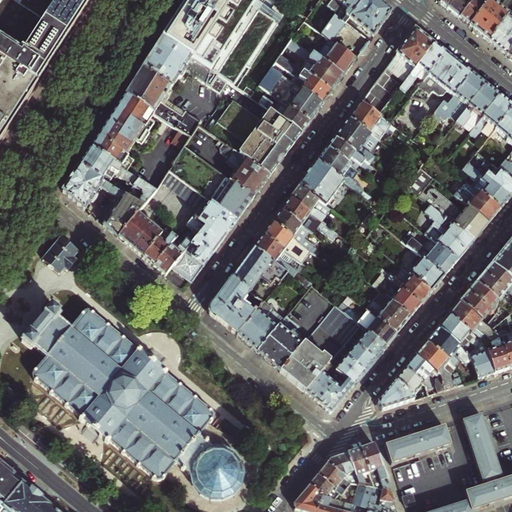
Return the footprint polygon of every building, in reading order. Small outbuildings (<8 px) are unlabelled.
[(11,0),(45,22),(69,38),(79,23),(89,7),(78,0),(11,0)] [(187,0),(180,12),(170,27),(161,41),(217,78),(233,89),(246,69),(250,71),(277,29),(255,14),(263,0),(276,0),(286,6),(289,0),(187,0)] [(333,0),(328,8),(337,14),(340,11),(347,0),(333,0)] [(347,0),(340,11),(346,15),(344,18),(345,20),(342,24),(345,26),(346,24),(365,0),(347,0)] [(375,0),(365,0),(346,24),(370,43),(376,34),(392,13),(375,0)] [(455,0),(439,0),(440,4),(447,11),(455,0)] [(455,0),(447,11),(452,14),(459,20),(474,0),(455,0)] [(474,0),(459,20),(465,24),(469,27),(490,0),(474,0)] [(511,2),(508,0),(490,0),(469,27),(479,36),(488,43),(511,11),(511,2)] [(511,48),(511,11),(488,43),(496,49),(506,57),(511,48)] [(331,43),(345,26),(342,24),(334,18),(321,36),(329,42),(331,43)] [(0,61),(38,86),(54,61),(69,38),(45,22),(25,53),(22,51),(21,54),(0,39),(0,61)] [(434,47),(415,32),(386,71),(404,84),(434,47)] [(124,98),(152,116),(190,140),(198,128),(219,143),(225,147),(231,139),(224,131),(205,118),(207,114),(193,105),(188,113),(184,111),(180,117),(167,108),(171,101),(169,99),(169,98),(165,96),(169,89),(171,91),(178,80),(184,84),(190,76),(210,89),(214,84),(217,78),(161,41),(151,56),(124,98)] [(343,79),(316,60),(291,42),(286,49),(306,63),(300,73),(331,95),(337,86),(343,79)] [(350,69),(356,61),(331,43),(329,42),(316,60),(343,79),(350,69)] [(434,47),(404,84),(399,91),(405,95),(417,79),(423,84),(446,56),(440,51),(434,47)] [(446,56),(423,84),(418,91),(428,99),(432,94),(443,103),(444,102),(449,96),(453,100),(471,77),(460,68),(446,56)] [(331,95),(300,73),(280,58),(275,65),(292,77),(288,83),(292,86),(322,107),(327,100),(331,95)] [(0,144),(38,86),(0,61),(0,144)] [(322,107),(292,86),(288,92),(287,95),(284,95),(283,97),(278,94),(276,94),(275,95),(272,93),(278,85),(282,79),(271,71),(271,72),(259,88),(282,105),(309,124),(316,115),(322,107)] [(471,77),(453,100),(447,108),(443,104),(431,119),(437,124),(439,123),(441,121),(443,123),(445,122),(450,116),(458,122),(485,88),(478,82),(471,77)] [(288,92),(292,86),(288,83),(282,79),(278,85),(288,92)] [(485,88),(458,122),(456,125),(460,128),(463,127),(471,134),(499,99),(492,94),(485,88)] [(107,124),(135,142),(152,116),(124,98),(115,112),(107,124)] [(309,124),(282,105),(277,111),(271,107),(272,106),(263,99),(258,105),(270,114),(301,136),(305,129),(309,124)] [(499,99),(471,134),(470,135),(474,139),(477,138),(481,133),(489,139),(495,132),(511,110),(511,109),(506,105),(499,99)] [(349,121),(379,143),(392,127),(361,104),(356,111),(349,121)] [(511,110),(495,132),(506,142),(506,143),(511,147),(511,110)] [(301,136),(270,114),(261,126),(292,147),(297,141),(301,136)] [(334,141),(370,167),(375,161),(369,157),(379,143),(349,121),(342,130),(334,141)] [(99,136),(90,150),(124,172),(128,166),(122,162),(129,151),(135,155),(139,149),(133,145),(135,142),(107,124),(99,136)] [(292,147),(261,126),(239,158),(269,179),(285,157),(292,147)] [(327,151),(356,172),(358,169),(360,170),(361,169),(368,174),(370,172),(373,169),(370,167),(334,141),(331,145),(327,151)] [(262,188),(269,179),(239,158),(225,147),(219,143),(216,147),(220,150),(219,151),(220,155),(228,161),(226,164),(235,170),(232,174),(235,176),(229,183),(253,201),(262,188)] [(129,185),(133,179),(124,172),(90,150),(84,160),(79,168),(107,186),(109,184),(111,184),(114,180),(113,177),(114,175),(129,185)] [(253,201),(229,183),(184,150),(168,173),(201,197),(210,204),(237,223),(253,201)] [(317,165),(343,184),(374,207),(377,202),(357,188),(357,186),(354,184),(360,175),(356,172),(327,151),(323,157),(317,165)] [(511,182),(498,171),(493,167),(487,174),(471,161),(467,166),(509,200),(511,196),(511,182)] [(511,166),(506,162),(498,171),(511,182),(511,166)] [(299,189),(330,212),(345,223),(349,217),(337,208),(340,204),(342,203),(343,203),(344,202),(344,201),(344,200),(344,198),(343,197),(337,192),(343,184),(317,165),(309,175),(299,189)] [(505,205),(509,200),(467,166),(462,173),(472,181),(474,181),(475,180),(479,183),(475,188),(474,187),(472,187),(471,189),(500,212),(505,205)] [(107,186),(79,168),(62,193),(77,205),(84,211),(99,188),(119,201),(102,226),(105,229),(118,240),(137,216),(155,193),(133,179),(129,185),(128,186),(132,189),(129,193),(127,194),(125,193),(124,194),(121,195),(107,186)] [(482,233),(488,225),(467,208),(461,216),(457,212),(458,211),(434,192),(430,192),(426,196),(424,194),(434,181),(420,170),(405,188),(430,209),(473,243),(482,233)] [(175,201),(184,207),(189,202),(194,206),(201,197),(168,173),(158,188),(175,201)] [(500,212),(471,189),(469,187),(463,186),(460,190),(462,195),(456,190),(453,194),(455,196),(454,197),(467,208),(488,225),(495,218),(500,212)] [(290,200),(322,224),(330,212),(299,189),(295,194),(290,200)] [(282,212),(306,231),(309,232),(315,224),(316,225),(317,229),(333,241),(338,235),(322,224),(290,200),(286,206),(282,212)] [(141,259),(164,232),(184,207),(175,201),(161,219),(163,221),(155,230),(137,216),(118,240),(128,248),(141,259)] [(237,223),(210,204),(203,215),(199,212),(192,220),(205,229),(171,271),(190,285),(215,252),(237,223)] [(467,252),(473,243),(430,209),(426,214),(431,218),(430,219),(435,224),(425,236),(432,242),(457,263),(467,252)] [(272,225),(310,252),(313,248),(309,246),(308,242),(302,237),(306,231),(282,212),(277,218),(272,225)] [(205,229),(192,220),(185,228),(180,235),(182,236),(188,229),(193,233),(186,241),(184,238),(180,243),(181,244),(175,250),(173,248),(171,250),(169,248),(152,268),(161,275),(165,278),(171,271),(205,229)] [(148,265),(152,268),(169,248),(180,235),(185,228),(181,225),(175,232),(173,232),(170,236),(164,232),(141,259),(148,265)] [(263,237),(288,255),(291,255),(293,251),(293,249),(311,262),(315,257),(310,252),(272,225),(268,231),(263,237)] [(254,250),(287,275),(303,287),(307,281),(297,274),(297,273),(287,266),(293,258),(288,255),(263,237),(259,243),(254,250)] [(452,270),(457,263),(432,242),(431,244),(429,244),(426,248),(426,250),(425,251),(414,242),(412,242),(410,244),(405,239),(402,243),(419,257),(445,278),(452,270)] [(60,240),(42,261),(49,267),(59,275),(64,269),(67,271),(75,262),(72,259),(77,253),(60,240)] [(492,266),(511,282),(511,242),(502,254),(492,266)] [(231,280),(249,294),(264,273),(275,280),(270,288),(274,291),(287,275),(254,250),(243,265),(231,280)] [(439,285),(445,278),(419,257),(412,265),(415,268),(409,276),(431,294),(439,285)] [(476,285),(501,306),(507,299),(508,300),(510,299),(511,298),(511,296),(511,282),(492,266),(483,277),(476,285)] [(431,294),(409,276),(402,270),(395,278),(391,275),(388,275),(386,278),(421,307),(427,299),(431,294)] [(421,307),(386,278),(382,275),(372,287),(380,294),(410,319),(416,313),(421,307)] [(249,294),(231,280),(220,296),(210,310),(211,316),(236,337),(256,313),(254,312),(252,314),(240,306),(243,302),(246,304),(252,296),(249,294)] [(460,305),(485,326),(490,319),(491,320),(494,318),(496,315),(497,313),(496,312),(501,306),(476,285),(468,296),(460,305)] [(410,319),(380,294),(366,311),(396,336),(405,326),(410,319)] [(256,354),(283,321),(274,314),(271,318),(269,316),(272,312),(263,305),(256,313),(236,337),(247,347),(256,354)] [(449,318),(481,343),(486,336),(493,342),(500,338),(491,331),(486,327),(485,326),(460,305),(455,311),(449,318)] [(511,315),(501,306),(496,312),(497,313),(496,315),(494,318),(486,327),(491,331),(507,318),(509,316),(511,315)] [(56,312),(50,307),(42,315),(43,316),(36,325),(28,334),(27,333),(21,341),(26,346),(30,350),(33,347),(46,358),(36,370),(35,369),(33,372),(34,372),(33,374),(32,376),(32,378),(33,379),(34,380),(33,381),(36,384),(37,383),(50,393),(49,394),(52,397),(52,396),(64,406),(63,407),(66,409),(67,408),(79,418),(78,420),(80,422),(81,421),(85,425),(84,426),(87,428),(88,427),(98,435),(97,437),(98,437),(99,439),(100,437),(104,441),(103,442),(106,445),(108,443),(120,453),(120,454),(123,456),(124,456),(136,466),(135,466),(138,469),(138,468),(150,478),(149,479),(153,482),(153,481),(155,482),(156,483),(158,482),(160,481),(161,480),(162,481),(164,478),(163,478),(175,464),(180,469),(179,471),(182,473),(183,471),(187,475),(186,475),(188,477),(190,475),(190,478),(190,480),(191,483),(192,487),(195,491),(199,495),(202,497),(206,500),(211,501),(216,501),(220,501),(226,499),(229,498),(233,495),(236,492),(239,488),(241,484),(242,478),(242,473),(241,466),(239,463),(237,459),(234,455),(230,453),(226,450),(222,449),(218,449),(216,449),(211,449),(212,448),(211,446),(210,447),(206,444),(207,442),(205,440),(204,441),(198,437),(209,424),(210,425),(212,422),(211,421),(212,420),(213,417),(212,415),(210,413),(211,412),(208,410),(207,411),(195,401),(196,400),(193,397),(192,399),(180,388),(181,387),(178,385),(177,386),(165,375),(166,373),(163,370),(163,371),(159,368),(160,367),(157,365),(156,366),(146,358),(147,357),(146,355),(144,354),(143,355),(139,352),(140,351),(137,348),(135,351),(123,341),(124,340),(121,337),(120,339),(109,328),(107,325),(106,326),(94,316),(95,315),(91,312),(90,314),(89,313),(86,313),(84,313),(83,314),(82,313),(80,316),(81,317),(70,329),(57,318),(59,315),(56,312)] [(344,347),(350,341),(360,328),(341,312),(335,307),(319,326),(344,347)] [(391,342),(396,336),(366,311),(362,308),(356,314),(349,309),(347,311),(344,309),(341,312),(360,328),(385,349),(391,342)] [(280,374),(304,345),(310,338),(301,331),(297,335),(294,333),(298,328),(286,318),(283,321),(256,354),(270,365),(280,374)] [(438,331),(463,351),(463,350),(466,351),(470,346),(469,344),(470,343),(476,348),(481,343),(449,318),(444,324),(438,331)] [(511,332),(509,325),(507,318),(491,331),(500,338),(510,370),(511,368),(511,332)] [(360,328),(350,341),(375,362),(380,355),(385,349),(360,328)] [(465,365),(471,362),(469,357),(463,351),(438,331),(432,338),(427,345),(456,368),(461,362),(465,365)] [(510,370),(500,338),(493,342),(485,347),(495,375),(505,372),(510,370)] [(375,362),(350,341),(344,347),(339,353),(342,356),(346,359),(364,374),(371,367),(375,362)] [(495,375),(485,347),(481,343),(476,348),(469,357),(471,362),(478,381),(487,378),(495,375)] [(329,366),(331,364),(326,360),(325,362),(304,345),(280,374),(297,388),(305,394),(329,366)] [(449,377),(456,368),(427,345),(422,351),(416,358),(440,378),(445,392),(465,385),(461,373),(460,372),(454,375),(456,380),(451,382),(449,377)] [(364,374),(346,359),(341,366),(337,362),(342,356),(339,353),(331,364),(329,366),(334,370),(341,376),(354,387),(360,380),(364,374)] [(440,378),(416,358),(411,364),(405,371),(423,385),(426,388),(427,391),(436,389),(438,394),(445,392),(440,378)] [(334,370),(329,366),(305,394),(309,398),(317,404),(333,385),(325,379),(326,377),(329,378),(334,370)] [(423,385),(405,371),(400,378),(395,383),(406,393),(412,399),(423,385)] [(354,387),(341,376),(333,385),(317,404),(323,410),(330,416),(354,387)] [(406,393),(395,383),(377,405),(379,409),(382,412),(414,402),(412,399),(406,393)] [(487,483),(488,488),(465,495),(468,504),(442,511),(472,511),(495,505),(511,499),(511,479),(510,481),(495,485),(494,481),(501,478),(496,462),(488,441),(481,417),(463,423),(478,468),(483,484),(487,483)] [(429,434),(385,448),(391,466),(449,448),(443,430),(429,434)] [(369,448),(360,451),(373,489),(378,490),(382,491),(390,492),(374,446),(369,448)] [(355,453),(347,456),(357,486),(373,489),(360,451),(355,453)] [(330,462),(327,466),(349,485),(357,486),(347,456),(341,458),(330,462)] [(0,504),(3,507),(20,487),(11,479),(12,477),(0,466),(0,504)] [(340,496),(342,494),(349,485),(327,466),(323,471),(317,478),(338,495),(340,496)] [(314,482),(309,487),(321,498),(330,500),(333,501),(338,495),(317,478),(314,482)] [(20,487),(3,507),(2,509),(5,511),(51,511),(47,509),(48,508),(40,501),(41,500),(30,491),(29,492),(21,485),(20,487)] [(350,501),(348,505),(351,506),(352,505),(357,486),(349,485),(342,494),(350,501)] [(357,486),(352,505),(355,506),(367,509),(369,504),(374,505),(378,490),(373,489),(357,486)] [(317,511),(321,498),(309,487),(302,496),(293,506),(295,511),(317,511)] [(378,509),(380,509),(383,510),(383,509),(385,502),(390,503),(393,502),(390,492),(382,491),(378,506),(378,509)] [(412,496),(402,499),(405,509),(415,506),(412,496)] [(321,498),(317,511),(340,511),(328,509),(330,500),(321,498)]
